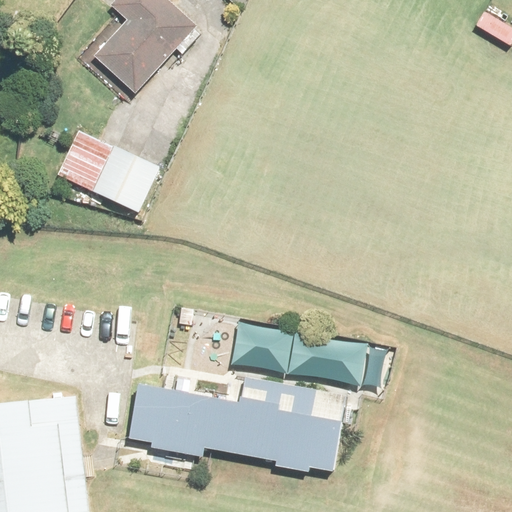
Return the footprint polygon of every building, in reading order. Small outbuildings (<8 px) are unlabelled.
[(205,35),(167,0),(125,0),(119,8),(134,22),(102,57),(142,93),(182,50),(187,55),(205,35)] [(511,28),(491,15),(483,29),(511,46),(511,28)] [(166,168),(83,130),(59,180),(143,218),(166,168)] [(142,367),(130,423),(329,467),(341,412),(142,367)] [(70,511),(61,395),(0,399),(0,511),(70,511)]
